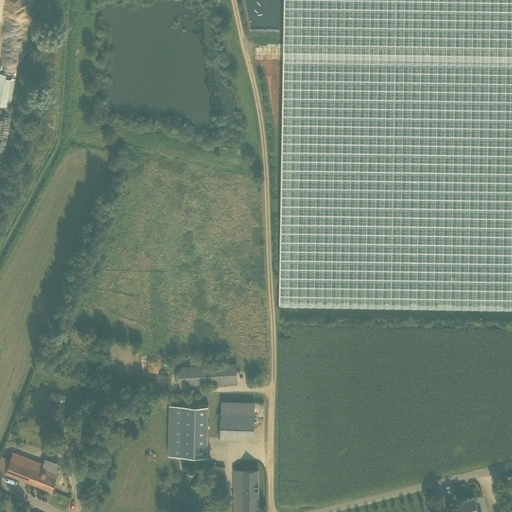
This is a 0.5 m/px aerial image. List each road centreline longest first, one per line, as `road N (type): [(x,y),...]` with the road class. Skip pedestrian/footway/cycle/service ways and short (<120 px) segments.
road 1 (track): [(271,511),(261,135),(235,0)]
road 2 (unclassified): [(321,511),(511,467)]
